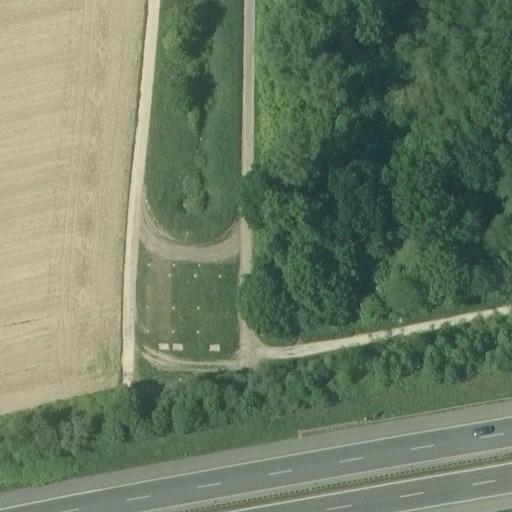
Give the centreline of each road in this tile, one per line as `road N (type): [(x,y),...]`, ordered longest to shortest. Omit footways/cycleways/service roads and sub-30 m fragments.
road 1 (track): [(511,309),(273,363),(243,350),(247,0)]
road 2 (motorway): [(511,442),(70,511)]
road 3 (track): [(124,380),(128,256),(155,0)]
road 4 (motorway): [(379,511),(511,490)]
